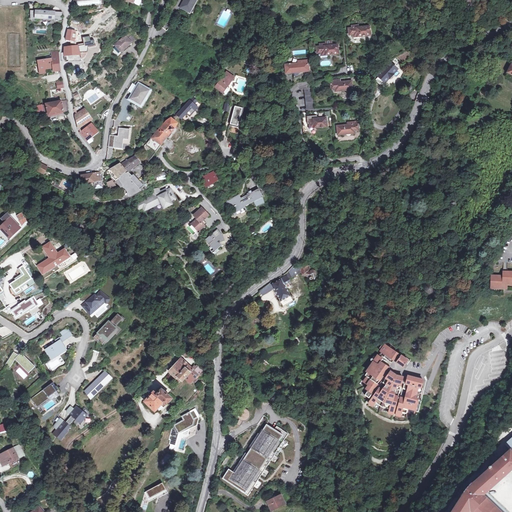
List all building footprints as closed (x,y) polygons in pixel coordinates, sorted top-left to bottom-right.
[(184,0),(181,7),(189,12),(194,0),(184,0)] [(30,11),(31,19),(36,19),(36,18),(54,17),(54,18),(62,18),(62,9),(30,11)] [(360,34),(360,36),(371,35),(369,26),(359,27),(358,24),(352,25),(352,28),(348,29),(349,35),(353,35),(360,34)] [(66,40),(74,41),(75,31),(68,30),(66,40)] [(115,46),(116,47),(122,53),(132,42),(125,35),(115,46)] [(317,53),(321,53),(327,52),(328,55),(338,54),(338,45),(327,46),(326,43),(320,44),(320,47),(317,47),(317,53)] [(80,54),(79,46),(64,48),(64,55),(80,54)] [(406,57),(402,54),(396,57),(402,62),(406,57)] [(38,60),(39,70),(53,68),(53,72),(60,71),(59,57),(38,60)] [(285,65),(286,73),(295,72),(295,79),(296,78),(298,78),(299,77),(300,77),(301,77),(302,76),(303,76),(304,75),(304,74),(305,74),(305,73),(305,72),(306,72),(307,72),(308,72),(309,72),(309,71),(308,69),(307,59),(301,60),(301,63),(285,65)] [(377,77),(378,78),(383,83),(384,84),(397,70),(390,63),(385,67),(380,71),(381,72),(377,77)] [(229,76),(231,75),(227,71),(224,75),(215,87),(223,93),(232,80),(233,79),(229,76)] [(383,83),(378,78),(375,81),(380,86),(383,83)] [(331,90),(335,89),(342,88),(342,91),(352,90),(351,81),(341,82),(341,79),(330,80),(331,90)] [(52,86),(53,95),(66,92),(64,84),(52,86)] [(133,84),(129,90),(133,93),(137,86),(133,84)] [(151,91),(140,84),(130,100),(142,107),(151,91)] [(313,88),(305,89),(307,110),(314,109),(313,88)] [(68,106),(68,102),(67,100),(62,101),(62,100),(46,104),(44,104),(47,115),(50,115),(68,111),(68,109),(68,106)] [(181,119),(184,115),(186,116),(188,113),(191,115),(197,108),(190,101),(177,115),(181,119)] [(244,110),(235,107),(229,127),(239,129),(244,110)] [(90,118),(84,109),(75,115),(78,125),(90,118)] [(308,117),(309,126),(316,126),(316,128),(327,127),(326,118),(315,119),(315,116),(308,117)] [(158,131),(157,132),(151,138),(161,145),(167,137),(168,138),(173,133),(175,130),(174,129),(177,124),(171,118),(165,122),(158,131)] [(337,135),(348,134),(348,132),(354,131),(358,130),(358,124),(354,124),(353,122),(347,123),(347,125),(336,126),(337,135)] [(97,132),(90,124),(80,133),(86,139),(87,140),(91,137),(97,132)] [(130,129),(119,128),(118,136),(110,135),(108,147),(122,149),(123,140),(129,140),(130,129)] [(119,178),(116,181),(121,187),(124,185),(127,189),(129,196),(140,191),(138,189),(143,184),(139,179),(138,180),(134,176),(135,175),(134,173),(130,175),(127,172),(140,162),(135,156),(120,164),(111,169),(114,173),(119,178)] [(39,167),(36,173),(44,177),(47,170),(39,167)] [(170,178),(169,178),(169,174),(173,173),(172,171),(168,172),(156,174),(158,181),(170,178)] [(100,179),(99,174),(99,172),(81,176),(82,177),(83,183),(83,184),(101,181),(100,179)] [(218,180),(213,172),(201,178),(205,187),(218,180)] [(141,198),(133,202),(136,209),(142,206),(143,209),(159,201),(162,207),(170,204),(168,200),(173,198),(168,189),(158,194),(155,188),(149,191),(151,195),(142,199),(141,198)] [(231,204),(235,212),(243,208),(242,207),(254,201),(255,204),(264,202),(261,193),(259,193),(257,189),(252,192),(251,190),(249,191),(250,192),(249,192),(247,193),(247,195),(240,198),(239,195),(229,200),(230,204),(231,204)] [(207,215),(200,208),(193,215),(197,219),(192,224),(198,231),(206,223),(203,220),(207,215)] [(11,217),(9,219),(17,227),(19,226),(11,217)] [(17,227),(9,219),(0,227),(0,229),(9,239),(21,227),(19,226),(17,227)] [(221,234),(220,233),(217,234),(215,236),(212,233),(206,238),(205,240),(215,250),(220,245),(221,246),(222,246),(221,244),(232,241),(228,232),(221,234)] [(215,250),(205,240),(201,244),(210,254),(215,250)] [(69,256),(64,249),(57,253),(49,242),(43,247),(50,258),(38,266),(43,274),(69,256)] [(186,257),(189,260),(196,255),(192,251),(186,257)] [(308,277),(308,278),(309,279),(310,279),(311,279),(311,278),(314,279),(315,273),(314,270),(311,270),(310,270),(310,269),(311,268),(310,267),(309,267),(308,265),(299,268),(294,264),(286,273),(289,278),(290,277),(291,277),(300,271),(301,275),(309,277),(308,277)] [(511,273),(504,273),(504,277),(492,277),(492,288),(508,289),(508,285),(511,285),(511,273)] [(280,301),(290,296),(290,295),(284,285),(290,282),(286,275),(271,284),(270,282),(259,291),(262,295),(270,290),(272,288),(280,301)] [(46,289),(53,286),(54,289),(57,288),(52,278),(43,282),(46,289)] [(99,287),(79,305),(89,316),(104,303),(106,305),(111,300),(99,287)] [(290,296),(280,301),(283,306),(293,301),(290,296)] [(110,323),(107,321),(94,334),(95,335),(92,338),(102,347),(117,331),(113,327),(121,319),(118,315),(110,323)] [(216,331),(218,325),(210,323),(207,331),(216,333),(216,331)] [(72,336),(66,327),(59,332),(62,336),(59,338),(62,342),(72,336)] [(67,351),(59,340),(44,350),(51,361),(67,351)] [(384,345),(379,352),(403,368),(408,361),(384,345)] [(18,355),(13,351),(4,365),(9,368),(14,361),(18,355)] [(21,356),(19,354),(18,355),(14,361),(28,374),(35,366),(24,355),(21,356)] [(369,399),(389,368),(381,363),(383,360),(377,355),(365,372),(368,375),(362,383),(367,386),(364,390),(367,392),(365,396),(369,399)] [(199,374),(193,369),(192,370),(182,361),(171,372),(178,378),(177,380),(180,382),(181,381),(182,382),(185,379),(190,384),(195,379),(197,381),(200,378),(197,376),(199,374)] [(198,364),(193,369),(199,374),(201,372),(204,369),(198,364)] [(113,380),(104,371),(83,392),(92,401),(113,380)] [(394,415),(403,379),(396,377),(391,373),(369,404),(373,407),(376,403),(382,408),(390,410),(389,414),(394,415)] [(400,398),(396,416),(401,417),(402,413),(407,414),(407,413),(415,415),(420,396),(423,382),(408,378),(407,385),(405,384),(404,390),(405,390),(402,399),(400,398)] [(52,384),(30,399),(36,408),(49,399),(48,398),(57,391),(52,384)] [(166,404),(167,404),(171,399),(162,390),(157,395),(155,394),(154,392),(145,402),(155,411),(157,409),(163,402),(166,404)] [(163,402),(157,409),(161,413),(168,405),(167,404),(166,404),(163,402)] [(55,430),(54,432),(61,438),(66,432),(71,427),(69,425),(74,420),(80,425),(89,415),(76,405),(73,409),(68,414),(71,416),(66,422),(64,420),(63,421),(55,430)] [(195,409),(182,416),(184,421),(175,425),(171,429),(168,444),(176,445),(180,434),(198,426),(200,418),(195,409)] [(236,425),(240,427),(243,421),(244,421),(245,421),(247,421),(248,420),(249,419),(249,418),(250,417),(250,416),(250,415),(250,413),(250,412),(249,411),(248,410),(247,410),(246,409),(244,409),(243,409),(242,409),(241,410),(240,411),(239,412),(239,413),(238,414),(238,415),(238,417),(239,418),(240,419),(236,425)] [(63,421),(59,418),(51,427),(55,430),(63,421)] [(247,496),(285,438),(267,425),(233,474),(228,469),(222,480),(247,496)] [(54,432),(52,434),(61,441),(67,433),(66,432),(61,438),(54,432)] [(19,445),(13,448),(18,458),(24,454),(19,445)] [(18,458),(13,448),(0,454),(0,458),(3,466),(18,458)] [(511,471),(511,452),(511,451),(498,463),(470,484),(462,492),(450,511),(470,511),(472,510),(473,511),(501,511),(485,496),(511,471)] [(167,491),(164,484),(145,493),(150,501),(167,491)] [(285,503),(281,495),(267,502),(271,510),(285,503)]
